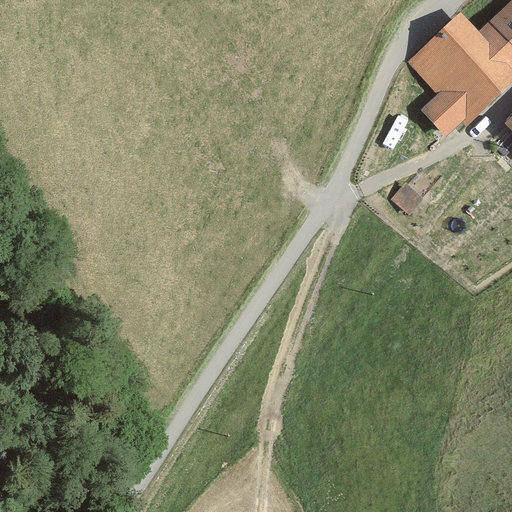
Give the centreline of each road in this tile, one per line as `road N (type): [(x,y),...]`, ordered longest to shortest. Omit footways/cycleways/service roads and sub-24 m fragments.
road 1 (unclassified): [(119,511),(321,208),(398,48),(447,0)]
road 2 (track): [(342,198),(298,336),(267,511)]
